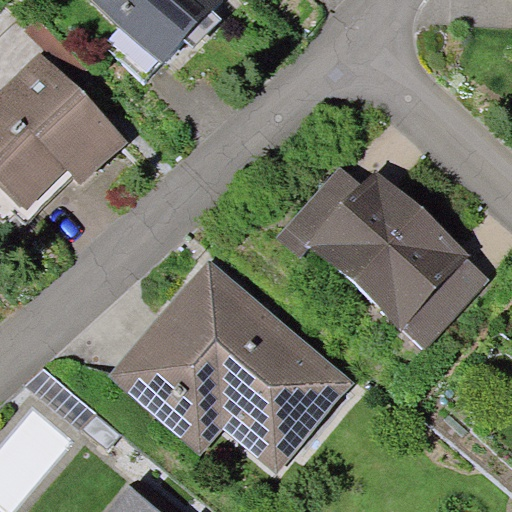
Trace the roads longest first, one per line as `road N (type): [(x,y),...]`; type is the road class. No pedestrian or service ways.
road 1 (residential): [(345,57),(0,363)]
road 2 (residential): [(511,193),(345,57)]
